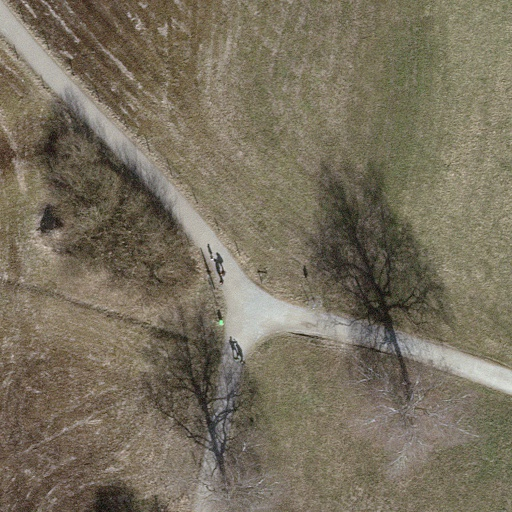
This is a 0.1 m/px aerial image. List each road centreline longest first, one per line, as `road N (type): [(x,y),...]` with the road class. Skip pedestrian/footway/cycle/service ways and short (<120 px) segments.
road 1 (track): [(0,14),(216,251),(246,307)]
road 2 (track): [(511,380),(407,342),(246,307)]
road 3 (track): [(246,307),(204,511)]
